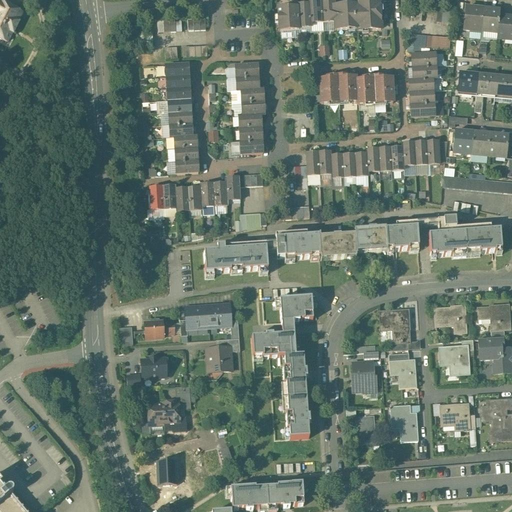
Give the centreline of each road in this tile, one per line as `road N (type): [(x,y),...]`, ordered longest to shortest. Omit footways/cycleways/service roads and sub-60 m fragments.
road 1 (residential): [(339,511),(334,333),(364,298),(419,289)]
road 2 (secondary): [(133,511),(102,400),(95,311)]
road 3 (residential): [(399,63),(404,129),(397,136),(279,148)]
road 4 (residential): [(511,388),(425,393),(419,289)]
road 5 (secondary): [(96,186),(86,11)]
road 6 (residential): [(218,36),(215,55),(199,71),(205,166)]
road 7 (residential): [(173,254),(178,298),(95,311)]
road 8 (secondary): [(95,311),(96,186)]
road 9 (residential): [(275,70),(399,63)]
